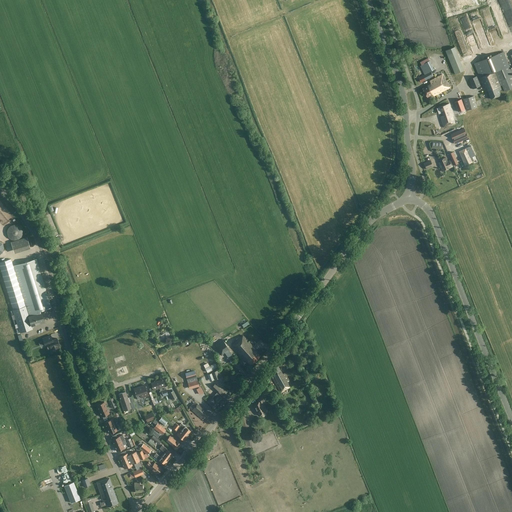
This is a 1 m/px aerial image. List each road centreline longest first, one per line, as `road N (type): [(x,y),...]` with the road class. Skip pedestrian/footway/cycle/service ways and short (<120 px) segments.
road 1 (tertiary): [(138,511),(230,405),(368,221),(408,196)]
road 2 (tertiary): [(511,420),(436,225),(408,196)]
road 3 (tertiary): [(84,396),(44,256),(0,187)]
road 4 (tertiary): [(408,196),(404,99),(367,0)]
road 5 (tertiary): [(138,511),(84,396)]
